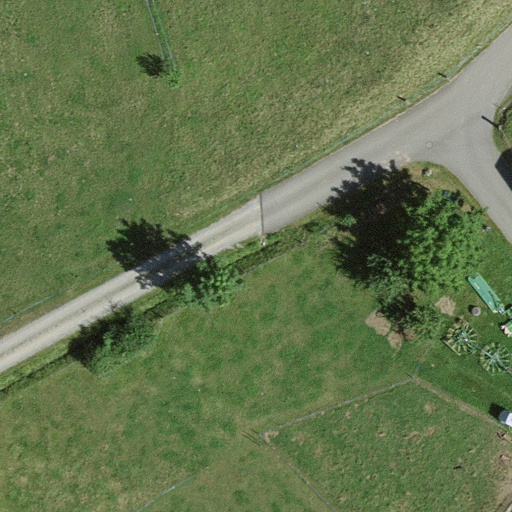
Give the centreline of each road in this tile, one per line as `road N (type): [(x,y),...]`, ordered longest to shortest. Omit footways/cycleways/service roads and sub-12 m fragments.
road 1 (track): [(511,50),(438,117),(0,340)]
road 2 (track): [(511,216),(438,117)]
